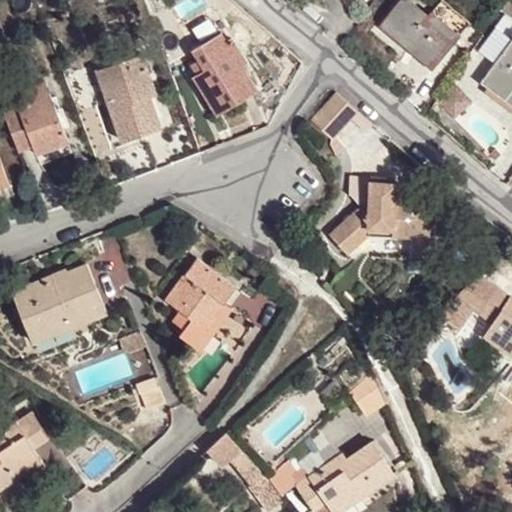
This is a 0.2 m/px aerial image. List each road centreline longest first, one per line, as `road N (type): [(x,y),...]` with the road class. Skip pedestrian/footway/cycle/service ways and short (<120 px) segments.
road 1 (residential): [(0,240),(276,137),(334,59)]
road 2 (residential): [(334,59),(511,199)]
road 3 (residential): [(97,511),(185,429)]
